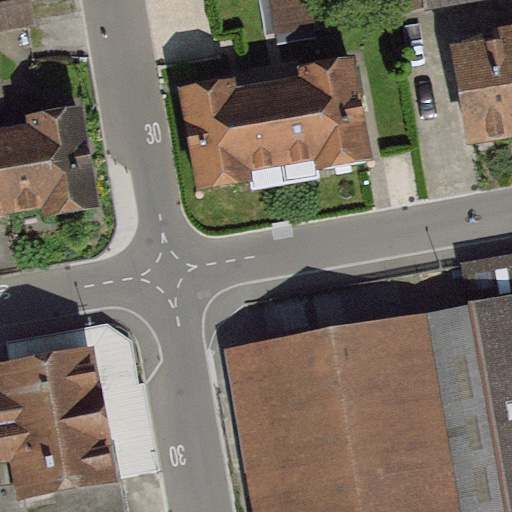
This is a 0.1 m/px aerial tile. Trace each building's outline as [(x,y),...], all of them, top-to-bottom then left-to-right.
[(0,0),(0,26),(39,24),(37,0),(0,0)] [(511,38),(455,47),(467,129),(511,122),(511,38)] [(353,70),(190,96),(204,182),(367,155),(353,70)] [(68,116),(0,128),(0,226),(86,210),(68,116)] [(511,511),(511,308),(234,358),(253,511),(511,511)] [(137,511),(111,364),(0,384),(0,511),(137,511)]
